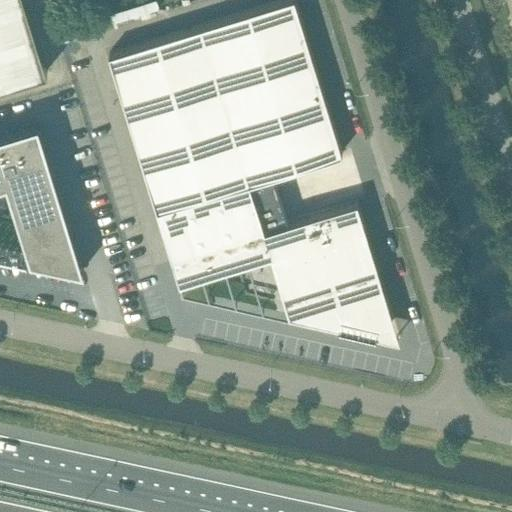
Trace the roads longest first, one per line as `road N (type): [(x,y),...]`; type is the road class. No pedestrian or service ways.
road 1 (unclassified): [(0,324),(465,423)]
road 2 (unclassified): [(343,0),(453,353),(465,423)]
road 3 (unknown): [(136,353),(71,122),(53,103),(0,115)]
road 4 (motorway): [(199,511),(0,469)]
road 5 (unclassified): [(511,183),(454,0)]
